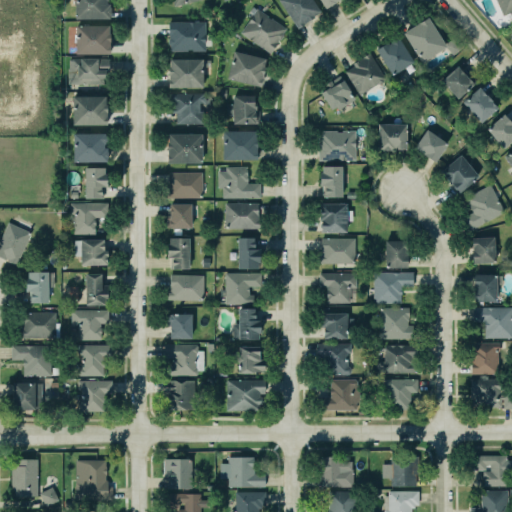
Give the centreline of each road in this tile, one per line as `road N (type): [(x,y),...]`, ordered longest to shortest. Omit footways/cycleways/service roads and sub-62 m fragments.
road 1 (tertiary): [(511,431),(0,433)]
road 2 (residential): [(139,0),(139,511)]
road 3 (residential): [(298,67),(291,94),(292,511)]
road 4 (residential): [(402,188),(431,213),(447,243),(449,511)]
road 5 (residential): [(298,67),(398,0)]
